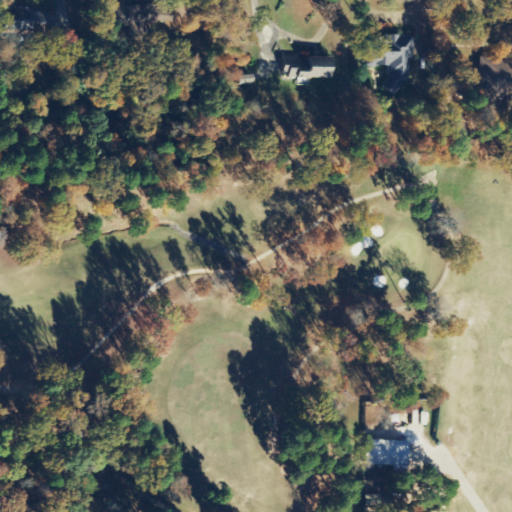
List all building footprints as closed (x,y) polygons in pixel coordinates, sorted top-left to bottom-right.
[(46,14),(24,14),(24,8),(0,8),(0,34),(46,34),(46,14)] [(409,36),(382,36),(382,39),(364,39),(364,68),(383,68),(383,93),(398,93),(398,83),(409,83),(409,36)] [(326,79),(327,59),(280,57),(279,78),(326,79)] [(475,83),(459,83),(460,99),(475,99),(475,83)] [(361,465),(405,466),(406,442),(361,440),(361,465)]
